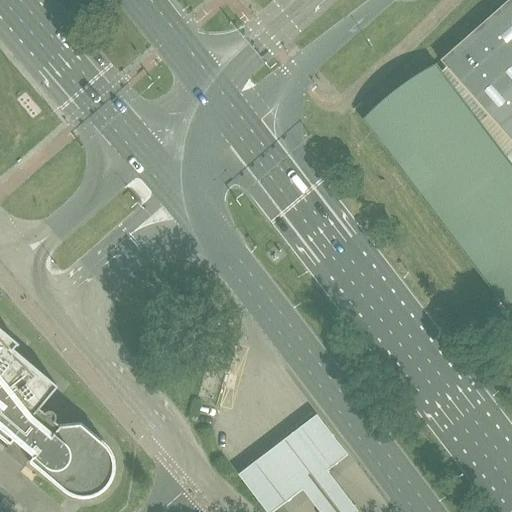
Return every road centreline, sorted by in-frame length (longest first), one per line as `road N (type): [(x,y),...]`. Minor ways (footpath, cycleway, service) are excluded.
road 1 (primary): [(511,480),(239,126)]
road 2 (primary): [(173,188),(422,511)]
road 3 (unclassified): [(199,473),(48,299)]
road 4 (primary): [(17,0),(140,151)]
road 5 (tertiary): [(239,126),(384,0)]
road 6 (unclassified): [(48,299),(173,188)]
road 7 (unclassified): [(140,151),(15,262)]
road 8 (tertiary): [(310,0),(208,89)]
